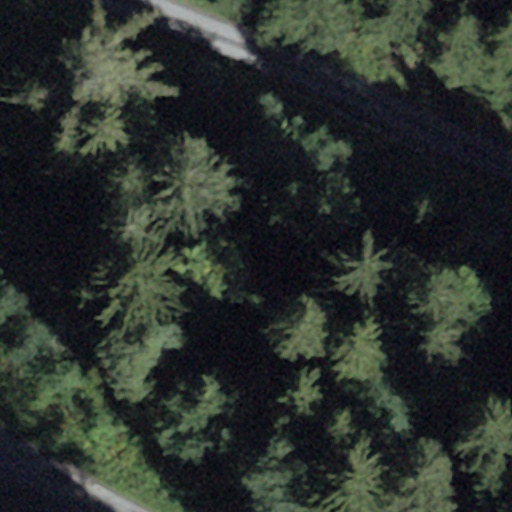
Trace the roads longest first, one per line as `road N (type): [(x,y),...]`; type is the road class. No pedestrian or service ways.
road 1 (unclassified): [(88,0),(511,170)]
road 2 (unclassified): [(114,511),(0,452)]
